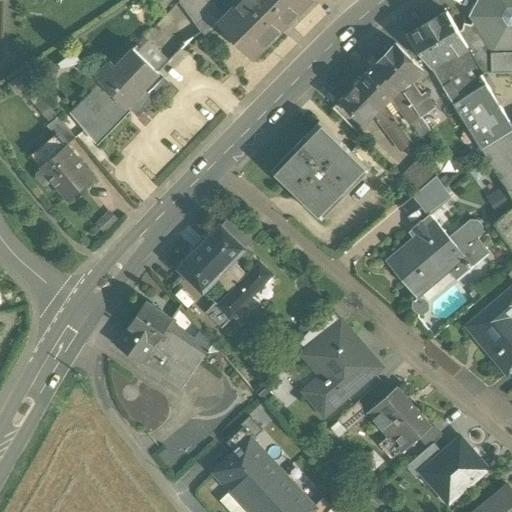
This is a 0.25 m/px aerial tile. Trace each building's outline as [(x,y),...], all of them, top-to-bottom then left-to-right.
[(180,1),(179,0),(153,0),(165,16),(180,1)] [(225,17),(212,0),(179,0),(180,1),(205,35),(219,25),(219,24),(225,17)] [(242,0),(225,17),(219,24),(219,25),(253,59),(312,0),(242,0)] [(511,0),(478,0),(470,15),(474,23),(470,26),(465,24),(464,30),(460,32),(469,46),(485,72),(511,72),(511,0)] [(460,32),(447,11),(409,35),(433,65),(456,52),(457,53),(469,46),(460,32)] [(423,68),(397,43),(378,63),(403,89),(410,82),(417,75),(423,68)] [(469,46),(457,53),(456,52),(433,65),(442,84),(450,80),(463,100),(486,85),(481,76),(485,72),(469,46)] [(134,48),(71,112),(93,140),(127,105),(159,73),(134,48)] [(378,63),(361,81),(385,104),(393,95),(412,122),(422,116),(403,89),(378,63)] [(428,73),(423,68),(417,75),(422,80),(428,73)] [(159,73),(127,105),(141,112),(169,83),(159,73)] [(463,100),(450,80),(442,84),(455,105),(463,100)] [(361,81),(343,99),(367,122),(376,113),(385,104),(361,81)] [(422,95),(413,84),(410,82),(403,89),(422,116),(434,108),(425,93),(422,95)] [(463,100),(455,105),(484,150),(511,131),(511,124),(486,85),(463,100)] [(367,122),(343,99),(333,109),(357,132),(367,122)] [(404,130),(385,104),(376,113),(393,137),(404,130)] [(77,138),(60,117),(48,126),(56,135),(59,133),(68,145),(77,138)] [(370,171),(320,122),(273,170),(323,220),(370,171)] [(404,130),(393,137),(403,150),(413,143),(404,130)] [(511,131),(484,150),(511,195),(511,131)] [(68,145),(59,133),(56,135),(32,154),(43,166),(68,145)] [(68,145),(43,166),(69,199),(95,178),(68,145)] [(434,174),(418,158),(402,175),(419,190),(434,174)] [(437,176),(414,196),(423,204),(444,186),(437,176)] [(444,186),(423,204),(432,214),(453,197),(444,186)] [(511,208),(495,223),(511,246),(511,208)] [(417,236),(388,260),(419,297),(436,283),(432,278),(446,265),(464,251),(452,237),(437,219),(431,224),(426,218),(411,230),(417,236)] [(474,219),(452,237),(464,251),(475,263),(490,250),(478,236),(483,232),(484,225),(480,220),(474,219)] [(246,249),(221,225),(200,246),(225,270),(246,249)] [(225,270),(200,246),(179,268),(204,292),(225,270)] [(250,249),(220,281),(230,290),(260,258),(250,249)] [(464,251),(446,265),(457,278),(475,263),(464,251)] [(260,263),(240,284),(251,294),(271,273),(260,263)] [(240,284),(219,306),(230,316),(240,306),(251,294),(240,284)] [(511,287),(468,325),(509,373),(511,370),(511,287)] [(259,302),(251,294),(240,306),(248,314),(259,302)] [(219,306),(214,301),(204,311),(220,326),(230,316),(219,306)] [(178,321),(149,303),(132,327),(142,334),(138,340),(152,349),(165,329),(170,332),(178,321)] [(333,307),(302,339),(310,348),(344,321),(333,307)] [(344,321),(310,348),(331,376),(311,392),(325,410),(374,371),(360,353),(366,348),(344,321)] [(142,334),(132,327),(120,345),(143,361),(152,349),(138,340),(142,334)] [(215,344),(202,328),(192,342),(209,353),(215,344)] [(152,349),(143,361),(184,389),(188,385),(197,370),(206,357),(170,332),(165,329),(152,349)] [(197,444),(214,428),(238,405),(213,379),(172,418),(197,444)] [(369,411),(367,413),(369,415),(387,436),(392,432),(406,448),(432,426),(398,386),(369,411)] [(361,400),(338,420),(349,432),(369,415),(367,413),(369,411),(361,400)] [(224,439),(249,416),(238,405),(214,428),(224,439)] [(249,416),(224,439),(237,453),(251,440),(252,441),(263,431),(249,416)] [(421,472),(445,500),(485,467),(461,438),(442,455),(421,472)] [(252,441),(251,440),(216,473),(249,507),(283,474),(252,441)] [(432,443),(405,466),(415,477),(421,472),(442,455),(432,443)] [(309,511),(315,507),(283,474),(249,507),(253,511),(309,511)] [(511,511),(511,489),(507,484),(475,511),(511,511)] [(309,511),(329,511),(333,506),(325,497),(315,507),(309,511)]
